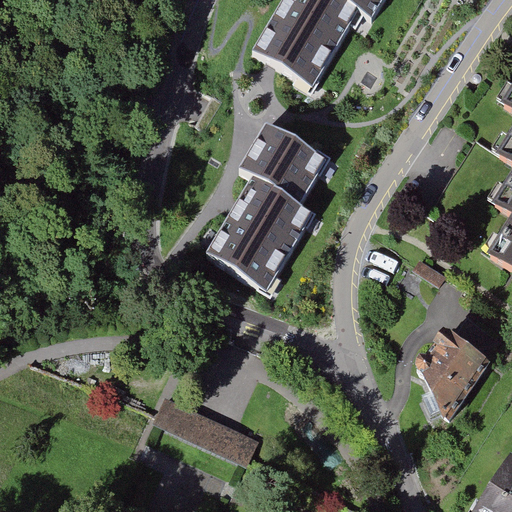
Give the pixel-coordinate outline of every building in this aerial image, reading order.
[(312,94),(358,14),(372,21),(383,0),(283,0),(250,58),(270,70),(312,94)] [(511,222),(488,261),(511,275),(511,95),(504,109),(511,114),(511,139),(499,160),(511,168),(511,181),(494,210),(511,221),(511,222)] [(268,296),(313,215),(298,207),(323,164),(264,131),(241,171),(252,177),(234,209),(204,260),(268,296)] [(442,337),(418,371),(443,418),(450,421),(487,368),(442,337)] [(158,418),(154,426),(159,429),(242,467),(246,470),(250,464),(259,444),(165,400),(158,418)] [(511,511),(511,455),(507,452),(470,511),(511,511)]
